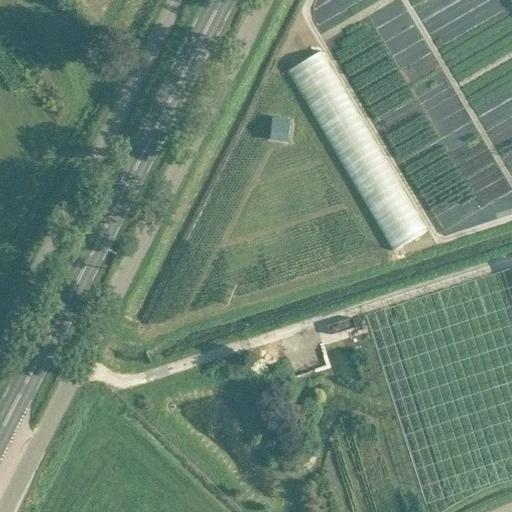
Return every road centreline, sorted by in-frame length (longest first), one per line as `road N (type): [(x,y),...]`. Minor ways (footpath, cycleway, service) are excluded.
road 1 (unclassified): [(2,511),(266,0)]
road 2 (primary): [(0,431),(221,0)]
road 3 (unclassified): [(171,0),(0,343)]
